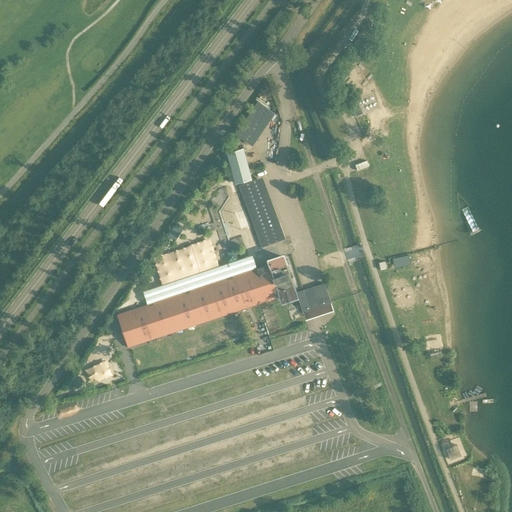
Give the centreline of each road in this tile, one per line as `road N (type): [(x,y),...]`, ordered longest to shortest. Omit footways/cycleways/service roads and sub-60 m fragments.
road 1 (secondary): [(0,327),(254,0)]
road 2 (track): [(0,195),(165,0)]
road 3 (unknown): [(320,340),(281,172)]
